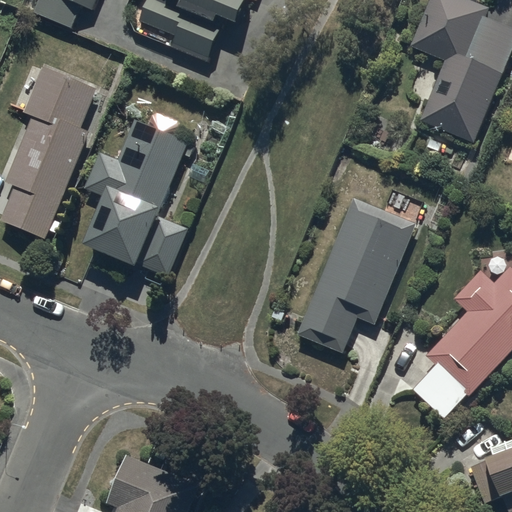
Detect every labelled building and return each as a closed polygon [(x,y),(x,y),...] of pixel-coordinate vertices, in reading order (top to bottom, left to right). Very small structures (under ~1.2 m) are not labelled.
[(37,0),(32,14),(70,28),(79,5),(93,10),(97,0),(37,0)] [(157,0),(147,0),(138,23),(174,37),(169,48),(208,64),(228,16),(236,20),(244,0),(162,0),(162,2),(157,0)] [(446,59),(421,120),(475,142),(511,51),(511,26),(486,16),(490,7),(473,0),(430,0),(411,46),(446,59)] [(17,183),(3,218),(47,236),(91,130),(84,126),(101,86),(44,63),(26,109),(34,113),(8,178),(17,183)] [(102,149),(87,187),(105,195),(87,237),(169,270),(187,227),(159,216),(191,137),(138,116),(121,157),(102,149)] [(354,198),(298,335),(344,354),(358,319),(374,325),(415,223),(354,198)] [(434,365),(413,387),(444,417),(511,347),(511,268),(511,267),(495,283),(481,269),(453,297),(468,311),(425,356),(434,365)] [(505,494),(511,511),(511,442),(489,451),(491,455),(470,464),(486,504),(505,494)] [(118,511),(191,511),(203,483),(132,453),(112,499),(122,504),(118,511)]
